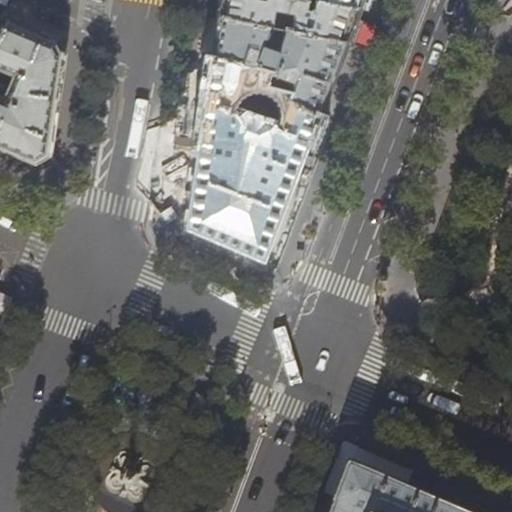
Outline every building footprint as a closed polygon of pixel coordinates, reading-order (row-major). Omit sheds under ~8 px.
[(209,0),(208,14),(221,16),(222,0),(209,0)] [(326,0),(222,0),(221,16),(349,41),(357,19),(359,13),(361,7),(326,0)] [(0,43),(10,20),(0,16),(0,43)] [(203,54),(215,56),(220,18),(208,16),(203,54)] [(221,16),(220,18),(215,56),(272,72),(268,84),(294,91),(292,100),(320,116),(335,78),(348,43),(349,41),(221,16)] [(368,23),(357,19),(349,41),(348,43),(359,47),(364,35),(368,23)] [(35,31),(10,20),(0,43),(0,68),(14,74),(10,87),(0,82),(0,146),(36,161),(49,154),(57,104),(65,54),(57,40),(35,31)] [(477,22),(476,23),(476,25),(474,30),(471,36),(470,39),(470,41),(470,43),(472,44),(477,48),(478,49),(478,48),(479,46),(480,43),(484,33),(485,31),(485,28),(484,27),(480,23),(478,22),(477,22)] [(272,72),(215,56),(213,68),(190,227),(227,242),(266,259),(294,186),(320,116),(292,100),(294,91),(268,84),(272,72)] [(426,158),(425,159),(424,162),(423,166),(420,172),(419,176),(418,178),(419,179),(420,181),(425,184),(426,185),(427,185),(427,183),(428,179),(433,169),(434,167),(434,165),(433,163),(429,160),(426,159),(426,158)] [(0,320),(9,299),(0,294),(0,320)] [(409,355),(410,355),(413,356),(417,358),(423,361),(427,362),(429,363),(430,362),(432,361),(435,356),(436,355),(436,354),(434,354),(431,353),(421,348),(418,347),(416,347),(414,348),(411,352),(410,354),(409,355)] [(476,511),(390,475),(395,463),(347,443),(344,445),(341,446),(324,491),(337,496),(330,511),(476,511)] [(116,464),(111,462),(106,472),(111,474),(110,474),(109,475),(108,477),(107,478),(106,480),(106,482),(106,483),(106,485),(107,486),(107,488),(108,489),(110,490),(111,491),(113,492),(115,492),(117,492),(118,491),(116,496),(126,501),(128,496),(129,497),(130,498),(132,500),(133,500),(135,501),(137,501),(139,501),(141,500),(143,499),(144,498),(145,497),(146,495),(146,494),(146,492),(146,491),(146,490),(150,491),(154,480),(150,479),(151,478),(152,478),(153,476),(154,475),(155,474),(155,472),(156,470),(155,469),(155,467),(154,465),(153,464),(152,463),(151,462),(149,461),(148,461),(146,461),(145,461),(144,461),(146,456),(135,451),(133,457),(133,456),(132,455),(131,454),(129,453),(128,452),(126,452),(125,452),(123,452),(121,452),(120,453),(118,454),(117,455),(116,457),(115,458),(115,460),(115,462),(115,463),(116,464)]
